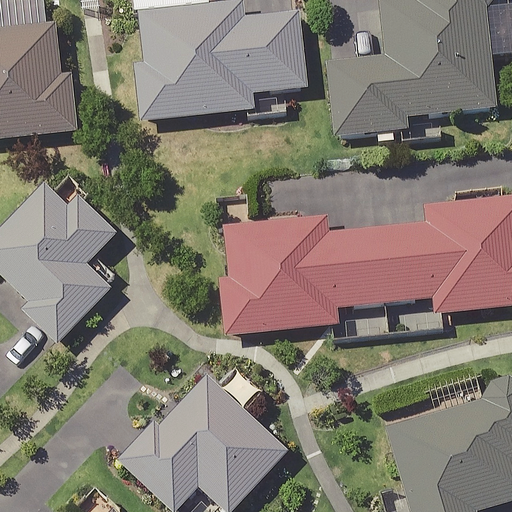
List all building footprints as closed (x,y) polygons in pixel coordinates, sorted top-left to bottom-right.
[(500,120),(490,0),(430,0),(431,8),(385,11),(389,69),(334,73),(340,155),(440,148),(439,125),(500,120)] [(0,150),(79,143),(69,37),(51,39),(48,3),(0,7),(0,13),(3,41),(0,41),(0,150)] [(251,24),(250,16),(145,22),(148,71),(141,71),(144,127),(281,120),(279,99),(310,97),(306,21),(251,24)] [(119,245),(60,185),(0,244),(0,279),(32,312),(27,317),(63,354),(118,299),(92,272),(119,245)] [(511,315),(511,206),(431,216),(432,230),(344,241),(342,226),(229,240),(234,288),(225,289),(231,346),(339,334),(338,321),(439,309),(441,324),(511,315)] [(127,472),(167,511),(192,511),(205,499),(218,511),(242,511),(290,464),(212,386),(127,472)] [(505,511),(511,510),(511,407),(393,441),(412,511),(505,511)] [(110,511),(94,495),(77,511),(110,511)]
